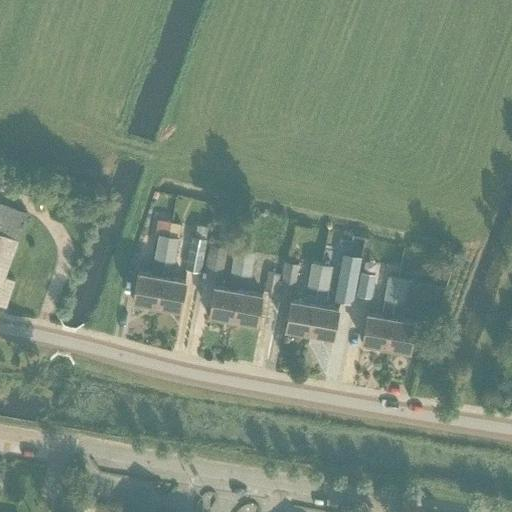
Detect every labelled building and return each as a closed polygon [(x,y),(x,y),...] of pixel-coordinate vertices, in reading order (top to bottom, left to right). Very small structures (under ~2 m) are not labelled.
[(0,303),(6,306),(15,279),(5,276),(28,213),(0,202),(0,303)] [(159,219),(156,233),(160,234),(169,236),(172,222),(159,219)] [(169,236),(157,304),(181,308),(186,279),(172,277),(179,237),(182,223),(172,222),(169,236)] [(198,225),(195,236),(207,238),(209,227),(198,225)] [(157,304),(169,236),(160,234),(155,257),(156,258),(153,273),(138,271),(133,300),(157,304)] [(186,268),(201,271),(207,238),(195,236),(193,235),(186,268)] [(222,275),(227,247),(211,244),(206,272),(222,275)] [(232,272),(241,273),(246,249),(236,248),(232,271),(232,272)] [(256,251),(246,249),(241,273),(250,275),(252,275),(256,251)] [(343,254),(334,299),(352,302),(361,257),(343,254)] [(277,292),(280,274),(268,272),(267,273),(264,290),(277,292)] [(376,277),(362,275),(358,296),(372,299),(376,277)] [(385,298),(394,300),(398,277),(389,275),(385,298)] [(398,277),(394,300),(386,345),(410,349),(416,320),(402,318),(409,278),(398,277)] [(209,314),(233,318),(238,289),(215,285),(209,314)] [(315,302),(310,332),(334,336),(339,307),(326,304),(329,290),(318,288),(317,296),(315,302)] [(247,290),(238,289),(233,318),(257,322),(263,293),(247,290)] [(286,327),(310,332),(315,302),(317,296),(308,294),(306,301),(291,298),(286,327)] [(394,300),(385,298),(382,314),(368,312),(362,341),(386,345),(394,300)]
